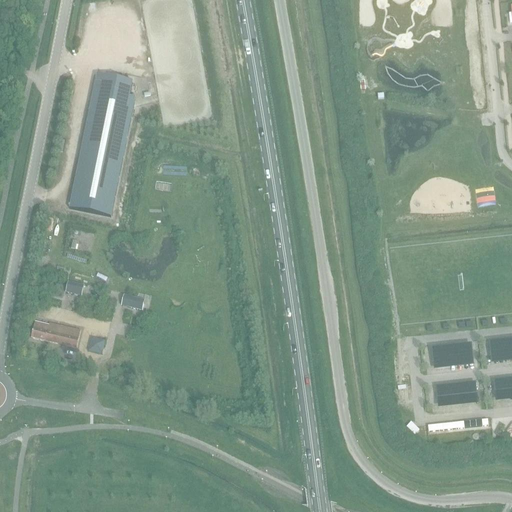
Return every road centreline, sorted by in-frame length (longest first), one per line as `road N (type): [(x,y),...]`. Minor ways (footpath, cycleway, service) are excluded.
road 1 (unclassified): [(282,0),(341,416),(360,459),(385,482),(420,497),(511,499)]
road 2 (primary): [(242,0),(320,511)]
road 3 (unclassified): [(66,0),(0,342)]
